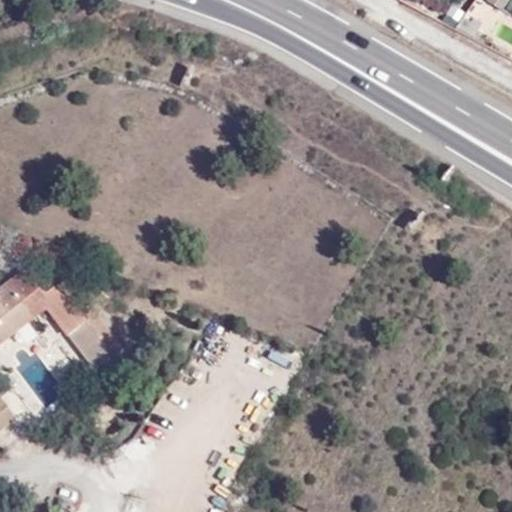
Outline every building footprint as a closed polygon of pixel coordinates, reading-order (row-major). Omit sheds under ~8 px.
[(507,0),(487,0),(486,2),(501,11),(507,0)] [(477,2),(468,13),(478,20),(486,9),(477,2)] [(453,24),(460,14),(449,7),(442,17),(453,24)] [(41,295),(25,273),(0,292),(0,344),(51,306),(95,370),(113,358),(108,351),(117,343),(99,318),(90,325),(88,322),(59,283),(41,295)] [(113,358),(123,350),(117,343),(108,351),(113,358)] [(47,406),(63,397),(51,374),(35,383),(47,406)] [(0,398),(0,431),(17,418),(0,398)]
